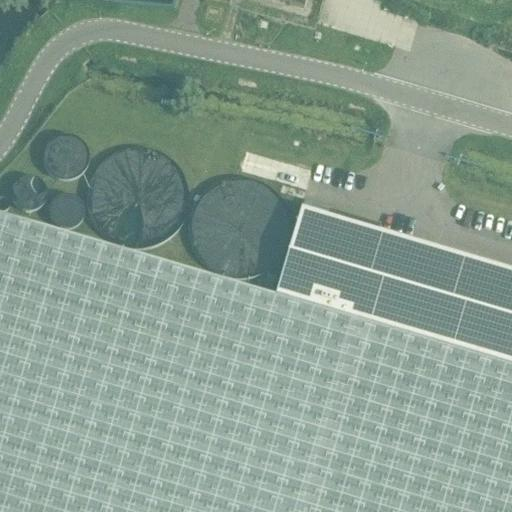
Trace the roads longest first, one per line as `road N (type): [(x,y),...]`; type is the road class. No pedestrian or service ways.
road 1 (unclassified): [(511,129),(365,85),(98,33),(57,57),(0,151)]
road 2 (unknown): [(484,121),(471,75),(363,24),(357,0)]
